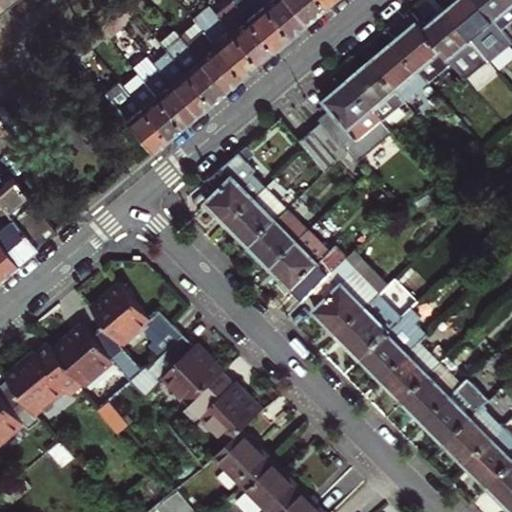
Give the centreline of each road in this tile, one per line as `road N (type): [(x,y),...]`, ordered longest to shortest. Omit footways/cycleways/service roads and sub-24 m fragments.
road 1 (residential): [(134,204),(435,511)]
road 2 (residential): [(134,204),(374,0)]
road 3 (residential): [(0,315),(134,204)]
